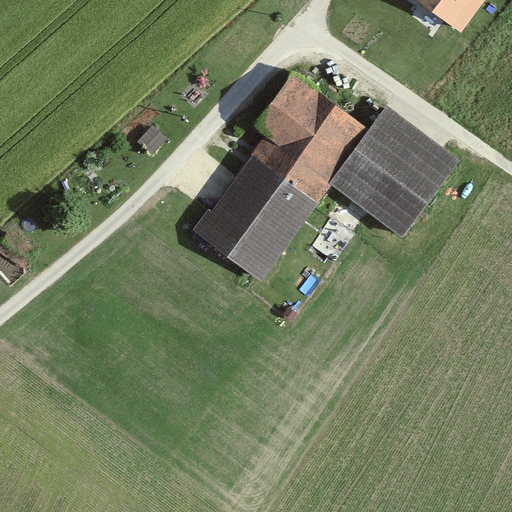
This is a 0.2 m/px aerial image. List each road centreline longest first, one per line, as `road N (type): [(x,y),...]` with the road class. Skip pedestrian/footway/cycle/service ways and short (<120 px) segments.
road 1 (unclassified): [(300,24),(154,183),(0,316)]
road 2 (unclassified): [(300,24),(511,168)]
